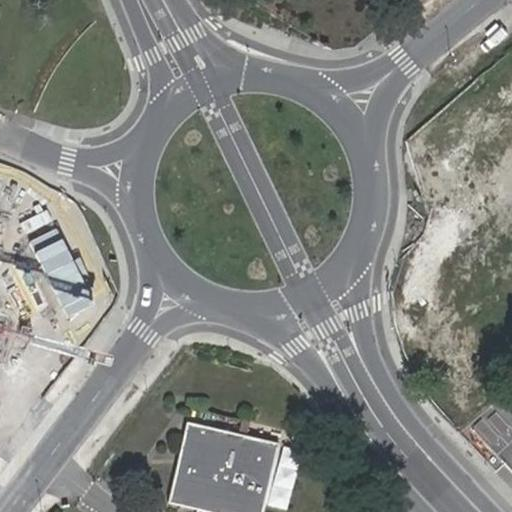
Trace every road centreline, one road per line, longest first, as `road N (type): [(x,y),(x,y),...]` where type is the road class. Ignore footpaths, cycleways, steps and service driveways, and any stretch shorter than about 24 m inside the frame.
road 1 (secondary): [(492,511),(392,397),(370,353),(361,245)]
road 2 (tertiary): [(180,283),(10,511)]
road 3 (secondary): [(268,309),(424,511)]
road 4 (secondary): [(158,120),(137,173),(138,214),(153,252),(180,283)]
road 5 (tertiary): [(485,0),(347,113)]
road 6 (secondary): [(361,245),(374,177),(347,113)]
road 7 (secondary): [(131,0),(164,86),(158,120)]
